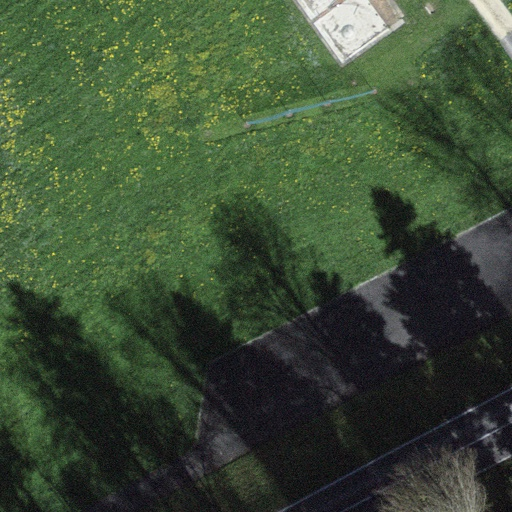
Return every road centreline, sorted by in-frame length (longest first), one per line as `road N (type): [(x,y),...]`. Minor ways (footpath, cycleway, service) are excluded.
road 1 (track): [(511,294),(108,511)]
road 2 (secondary): [(343,511),(511,423)]
